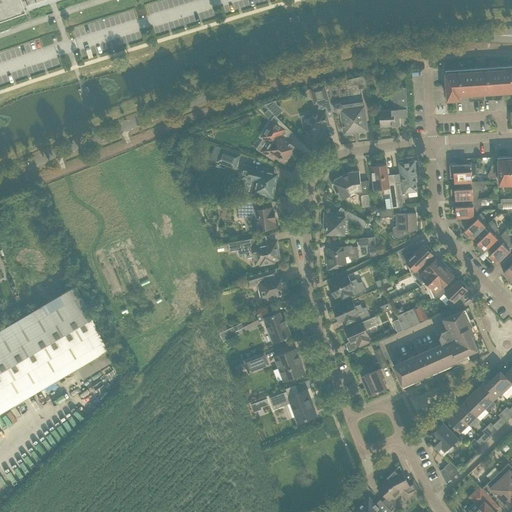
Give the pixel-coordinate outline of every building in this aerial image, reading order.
[(0,0),(0,22),(25,13),(24,10),(20,0),(0,0)] [(511,65),(501,66),(502,88),(511,86),(511,65)] [(494,88),(502,88),(501,66),(487,67),(489,91),(494,91),(494,88)] [(484,92),(489,91),(487,67),(473,68),(475,89),(484,89),(484,92)] [(466,90),(475,89),(473,68),(460,69),(462,93),(466,93),(466,90)] [(462,96),(462,93),(460,69),(445,70),(447,94),(447,97),(447,100),(449,100),(457,100),(457,99),(459,99),(459,96),(462,96)] [(366,88),(365,76),(365,75),(348,79),(349,85),(358,84),(359,89),(366,88)] [(320,102),(329,100),(325,85),(310,89),(313,100),(319,98),(320,102)] [(399,106),(407,106),(406,87),(390,88),(391,101),(394,101),(394,110),(378,111),(379,121),(380,121),(380,127),(395,126),(396,126),(397,125),(397,124),(397,123),(400,123),(399,106)] [(264,104),(270,111),(276,104),(275,101),(275,100),(264,104)] [(367,130),(366,120),(363,102),(343,105),(340,103),(336,104),(333,107),(334,111),(337,113),(340,112),(341,121),(342,121),(344,134),(367,130)] [(268,110),(264,114),(268,118),(273,114),(268,110)] [(324,127),(330,126),(325,110),(310,114),(312,119),(302,122),(304,130),(306,130),(309,140),(310,139),(312,140),(316,139),(317,137),(326,135),(324,127)] [(278,136),(285,125),(275,115),(261,136),(270,143),(265,150),(267,151),(265,154),(274,160),(276,157),(285,163),(293,151),(291,150),(293,146),(278,136)] [(216,161),(216,162),(227,166),(229,160),(233,151),(222,147),(222,148),(217,161),(216,161)] [(499,184),(511,183),(511,155),(497,157),(498,157),(499,184)] [(402,183),(396,184),(399,207),(405,206),(404,199),(406,199),(407,198),(408,197),(408,195),(408,194),(408,192),(411,191),(417,191),(415,176),(415,170),(414,161),(399,163),(400,173),(400,174),(402,183)] [(376,166),(371,166),(372,176),(374,190),(384,189),(384,194),(389,194),(390,202),(391,208),(393,208),(399,207),(396,184),(389,185),(387,176),(387,172),(386,164),(383,165),(383,163),(376,164),(376,166)] [(257,166),(257,167),(244,164),(240,179),(253,182),(250,194),(258,196),(259,193),(272,196),(272,193),(273,192),(274,192),(274,191),(275,190),(275,189),(275,188),(275,187),(275,186),(274,185),(277,174),(268,169),(268,168),(257,166)] [(479,171),(480,168),(479,164),(450,165),(449,165),(450,178),(451,178),(454,178),(454,183),(473,182),(472,178),(474,178),(475,176),(477,174),(478,172),(479,171)] [(489,178),(496,178),(495,166),(491,166),(490,169),(487,175),(489,178)] [(362,191),(360,181),(359,171),(349,172),(335,180),(333,186),(337,193),(338,192),(342,199),(355,192),(362,191)] [(485,186),(485,183),(485,181),(473,182),(454,183),(458,183),(459,189),(451,189),(451,196),(451,195),(455,195),(455,200),(477,199),(478,196),(479,194),(479,193),(479,191),(483,191),(483,190),(484,187),(485,186)] [(362,208),(371,207),(369,194),(361,195),(362,208)] [(511,198),(501,199),(501,203),(498,203),(498,212),(511,211),(511,198)] [(481,199),(477,199),(455,200),(459,200),(459,206),(452,207),(452,206),(451,206),(452,213),(456,212),(456,217),(477,216),(481,213),(480,212),(477,216),(474,216),(473,212),(477,212),(478,210),(481,203),(481,201),(481,199)] [(242,201),(237,200),(239,217),(251,217),(254,229),(259,228),(259,230),(264,229),(274,228),(273,220),(275,220),(274,211),(272,212),(272,208),(263,209),(257,209),(257,208),(253,209),(252,201),(242,201)] [(385,209),(381,210),(381,218),(394,217),(393,208),(391,208),(385,209)] [(337,215),(337,213),(324,212),(324,222),(327,222),(326,234),(329,234),(329,235),(335,236),(335,235),(344,235),(345,216),(337,215)] [(364,229),(368,222),(352,213),(349,220),(364,229)] [(415,229),(417,229),(416,213),(396,214),(396,226),(393,227),(393,237),(397,238),(415,230),(415,229)] [(483,215),(482,213),(481,213),(477,216),(456,217),(456,218),(458,218),(459,224),(465,230),(462,232),(462,233),(466,238),(467,237),(469,235),(473,238),(487,224),(486,222),(486,220),(483,215)] [(485,251),(506,230),(500,236),(499,232),(499,230),(498,228),(495,224),(494,223),(491,220),(487,224),(473,238),(476,236),(480,240),(475,245),(474,245),(482,254),(485,251)] [(508,233),(507,231),(506,230),(485,251),(488,248),(492,253),(487,258),(486,257),(486,258),(491,262),(493,259),(497,263),(511,248),(511,242),(511,243),(511,241),(511,239),(510,238),(509,235),(508,233)] [(368,244),(368,246),(376,245),(374,236),(359,238),(360,246),(368,244)] [(276,242),(256,246),(255,238),(228,243),(230,251),(238,250),(239,255),(245,254),(246,258),(253,257),(255,265),(260,264),(260,265),(274,262),(273,261),(278,260),(276,251),(278,250),(276,242)] [(417,248),(415,249),(413,243),(398,251),(403,261),(405,260),(411,272),(415,270),(424,262),(432,254),(431,252),(432,251),(426,245),(425,246),(423,245),(419,249),(417,248)] [(346,256),(352,255),(351,245),(327,249),(329,260),(327,261),(328,269),(339,267),(338,265),(347,264),(346,256)] [(511,253),(509,256),(502,263),(508,268),(503,272),(505,274),(504,275),(509,283),(511,280),(511,253)] [(441,259),(439,261),(436,258),(428,266),(424,262),(415,270),(427,283),(428,283),(446,265),(441,259)] [(450,273),(452,271),(446,265),(428,283),(427,283),(428,284),(434,298),(443,294),(449,288),(445,283),(453,276),(450,273)] [(262,273),(245,277),(248,288),(257,285),(261,299),(266,297),(267,300),(269,300),(279,297),(278,295),(288,293),(285,281),(283,282),(282,275),(278,276),(264,280),(262,273)] [(351,281),(348,275),(329,284),(330,286),(329,286),(329,288),(330,290),(331,291),(332,293),(333,292),(335,297),(339,295),(342,301),(366,290),(362,282),(358,283),(356,279),(351,281)] [(378,288),(384,286),(381,279),(375,281),(378,288)] [(465,288),(466,286),(460,280),(459,281),(457,280),(449,288),(443,294),(444,294),(449,299),(446,302),(452,308),(464,303),(462,297),(463,295),(462,293),(466,289),(465,288)] [(112,361),(106,349),(75,285),(0,328),(0,411),(76,367),(82,378),(112,361)] [(360,304),(355,306),(352,300),(333,308),(334,310),(333,310),(333,312),(334,314),(335,316),(336,317),(337,317),(339,321),(342,319),(345,326),(370,315),(366,308),(362,308),(360,304)] [(383,313),(393,308),(391,302),(380,307),(383,313)] [(398,314),(404,311),(401,305),(395,307),(398,314)] [(403,330),(420,323),(413,308),(397,315),(398,319),(403,330)] [(476,333),(465,309),(443,318),(448,328),(443,331),(442,330),(439,338),(440,339),(442,344),(394,365),(403,387),(469,358),(467,353),(477,349),(471,335),(476,333)] [(284,318),(282,319),(279,312),(263,318),(273,343),(287,338),(287,337),(291,335),(284,318)] [(245,330),(260,323),(256,315),(242,322),(244,327),(245,330)] [(365,330),(376,325),(373,317),(362,322),(345,329),(346,333),(345,334),(348,340),(349,339),(351,343),(356,340),(358,346),(370,341),(365,330)] [(398,332),(403,330),(398,319),(393,321),(398,332)] [(282,381),(305,373),(296,348),(273,357),(282,381)] [(387,365),(382,353),(380,348),(373,351),(378,361),(373,363),(376,370),(361,376),(369,394),(386,387),(382,378),(384,377),(380,368),(387,365)] [(248,373),(269,365),(264,352),(244,360),(248,373)] [(503,394),(511,384),(511,383),(500,371),(490,381),(488,378),(488,377),(487,378),(503,394)] [(502,394),(503,394),(487,378),(481,384),(479,386),(492,399),(492,400),(500,392),(502,394)] [(492,400),(492,399),(479,386),(477,389),(476,388),(471,394),(484,407),(492,400)] [(297,423),(317,415),(308,391),(289,398),(286,391),(269,398),(274,409),(289,403),(297,423)] [(484,407),(471,394),(462,402),(476,415),(484,407)] [(267,398),(258,402),(260,408),(269,404),(267,398)] [(467,423),(476,415),(462,402),(454,410),(467,423)] [(459,432),(467,423),(454,410),(448,416),(449,416),(446,419),(459,432)] [(501,426),(505,422),(501,417),(497,421),(501,426)] [(497,430),(501,426),(497,421),(493,425),(497,430)] [(451,444),(457,438),(442,423),(440,426),(438,424),(432,431),(433,432),(431,435),(435,439),(432,441),(433,442),(430,445),(435,450),(437,447),(438,448),(439,448),(440,449),(438,451),(443,455),(452,446),(451,444)] [(485,442),(489,438),(484,433),(481,437),(485,442)] [(481,445),(485,442),(481,437),(477,441),(481,445)] [(459,471),(450,462),(444,467),(451,479),(459,471)] [(511,466),(508,462),(482,487),(491,497),(495,493),(508,508),(511,504),(511,466)] [(413,493),(408,483),(399,465),(377,487),(390,500),(391,503),(387,507),(392,511),(397,507),(393,499),(396,496),(395,492),(399,488),(408,495),(413,493)] [(499,507),(490,497),(480,486),(469,497),(479,507),(473,511),(494,511),(499,507)] [(382,511),(376,505),(369,498),(354,511),(382,511)]
